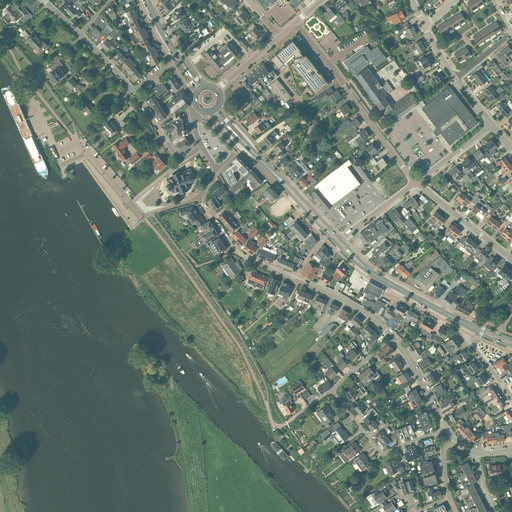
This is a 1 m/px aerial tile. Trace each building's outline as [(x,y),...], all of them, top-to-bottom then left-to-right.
[(67,11),(73,5),(70,2),(71,1),(70,0),(60,0),(64,3),(62,5),(67,11)] [(73,5),(67,11),(70,14),(70,15),(71,16),(72,16),(73,16),(75,14),(78,17),(81,14),(76,8),(78,6),(79,7),(82,4),(77,0),(75,3),(73,5)] [(159,0),(158,2),(166,13),(173,8),(169,3),(173,0),(159,0)] [(232,9),(238,3),(236,1),(235,0),(227,0),(223,5),(225,3),(228,7),(230,6),(232,9)] [(263,4),(267,8),(270,5),(271,6),(278,0),(260,0),(264,4),(263,4)] [(340,1),(335,6),(340,12),(343,10),(342,9),(343,7),(344,8),(344,7),(347,4),(348,4),(344,0),(339,0),(340,1)] [(472,11),(478,7),(473,0),(470,0),(467,2),(470,7),(472,11)] [(182,12),(187,9),(185,6),(188,4),(186,1),(181,4),(183,8),(176,12),(175,11),(174,11),(174,12),(173,12),(173,13),(175,16),(175,17),(176,18),(177,18),(177,19),(179,18),(184,15),(182,12)] [(6,15),(3,17),(8,23),(12,20),(13,21),(16,21),(17,20),(20,17),(21,17),(20,17),(22,15),(25,17),(27,15),(29,13),(28,12),(24,8),(21,11),(20,12),(20,13),(19,14),(14,10),(17,7),(18,6),(15,3),(11,7),(10,5),(4,11),(7,14),(6,15)] [(121,12),(118,7),(115,8),(116,10),(115,11),(112,6),(107,9),(111,18),(112,17),(113,19),(117,17),(116,15),(121,12)] [(129,17),(138,12),(136,9),(135,9),(134,8),(126,12),(129,17)] [(245,23),(250,19),(247,15),(248,14),(242,8),(238,11),(241,14),(236,18),(241,24),(244,21),(245,23)] [(328,11),(324,15),(329,20),(335,15),(335,14),(330,8),(327,11),(328,11)] [(211,9),(207,13),(211,19),(215,15),(211,9)] [(394,14),(389,17),(390,21),(391,20),(393,24),(397,23),(403,20),(402,18),(404,17),(402,11),(394,14)] [(129,17),(125,19),(128,23),(129,23),(131,21),(136,19),(139,18),(138,16),(140,15),(138,12),(129,17)] [(455,16),(460,24),(466,20),(463,16),(461,12),(455,16)] [(343,18),(340,15),(340,14),(335,18),(339,23),(344,19),(343,18)] [(454,28),(460,24),(455,16),(449,20),(454,28)] [(182,27),(195,19),(194,17),(190,19),(189,17),(186,18),(179,23),(179,24),(180,25),(181,25),(182,27)] [(312,34),(318,30),(326,40),(332,36),(319,17),(306,26),(312,34)] [(131,28),(140,23),(139,20),(137,20),(136,19),(131,21),(129,23),(131,28)] [(195,19),(182,27),(183,29),(183,30),(184,31),(185,32),(186,32),(187,34),(191,32),(190,29),(192,28),(195,26),(194,24),(193,23),(196,22),(195,19)] [(448,32),(454,28),(449,20),(443,23),(448,32)] [(501,30),(497,23),(496,21),(490,25),(496,33),(501,30)] [(21,32),(25,37),(28,34),(24,30),(28,27),(25,22),(19,26),(22,29),(23,30),(21,32)] [(141,29),(141,28),(140,27),(142,26),(140,23),(131,28),(134,33),(136,31),(141,29)] [(442,36),(448,32),(443,23),(437,27),(442,36)] [(196,32),(188,36),(190,39),(189,40),(191,43),(193,41),(193,42),(194,41),(199,37),(203,35),(201,31),(205,28),(204,28),(203,26),(203,25),(195,30),(196,32)] [(406,39),(416,34),(414,29),(415,29),(413,26),(410,28),(409,25),(405,26),(407,29),(406,29),(406,30),(405,30),(407,33),(404,34),(406,39)] [(490,37),(496,33),(490,25),(484,29),(490,37)] [(255,41),(262,35),(260,33),(263,31),(260,28),(258,29),(256,27),(257,27),(256,26),(252,29),(252,30),(249,33),(252,36),(251,37),(255,41)] [(96,27),(90,33),(90,34),(90,35),(91,35),(95,39),(96,38),(98,40),(103,35),(105,37),(109,33),(111,32),(106,27),(103,30),(101,32),(96,27)] [(150,30),(149,30),(148,30),(146,28),(145,29),(144,27),(141,28),(141,29),(136,31),(139,36),(150,30)] [(111,32),(109,33),(113,37),(115,39),(121,34),(119,31),(115,28),(114,29),(113,30),(111,32)] [(484,41),(490,37),(484,29),(478,33),(484,41)] [(148,32),(150,31),(150,30),(139,36),(141,40),(141,41),(146,38),(149,37),(148,35),(150,34),(148,32)] [(30,36),(28,34),(25,37),(26,38),(26,39),(31,45),(39,38),(33,32),(33,33),(30,36)] [(478,45),(484,41),(478,33),(472,37),(478,45)] [(31,45),(40,54),(48,46),(43,41),(42,42),(39,38),(31,45)] [(147,40),(146,38),(141,41),(141,40),(139,42),(141,47),(151,42),(149,39),(147,40)] [(242,39),(240,41),(246,49),(249,46),(242,39)] [(106,40),(101,45),(107,50),(110,47),(112,50),(113,49),(114,51),(116,49),(115,48),(117,45),(112,41),(111,40),(109,42),(106,40)] [(301,50),(293,40),(284,47),(285,48),(281,52),(280,51),(276,54),(277,55),(275,57),(274,56),(271,58),(279,68),(285,63),(284,62),(294,53),(295,55),(291,58),(294,61),(291,64),(304,81),(305,80),(307,83),(306,83),(315,94),(329,84),(320,72),(319,73),(317,71),(318,70),(305,54),(303,55),(300,51),(301,50)] [(419,53),(425,49),(420,41),(414,44),(415,45),(411,47),(413,51),(415,55),(419,53)] [(146,50),(151,47),(151,46),(152,45),(151,42),(141,47),(144,52),(147,50),(146,50)] [(208,51),(204,54),(209,59),(209,58),(218,69),(218,68),(220,70),(221,70),(222,69),(223,69),(223,68),(224,67),(224,66),(222,65),(223,64),(234,55),(235,56),(239,53),(230,42),(226,46),(225,45),(218,51),(214,54),(212,51),(215,49),(213,46),(208,51)] [(149,55),(160,49),(159,49),(158,49),(156,47),(155,48),(154,46),(151,47),(146,50),(147,50),(149,55)] [(360,51),(343,62),(352,74),(372,61),(373,62),(372,63),(376,67),(387,59),(384,55),(378,46),(371,51),(367,46),(364,48),(366,50),(361,52),(360,51)] [(460,50),(465,59),(471,55),(466,46),(460,50)] [(511,55),(511,50),(509,46),(503,51),(507,56),(510,54),(511,55)] [(117,61),(123,55),(126,53),(122,49),(120,51),(113,57),(115,58),(113,60),(115,62),(116,60),(117,61)] [(151,60),(158,56),(159,56),(158,54),(160,53),(159,51),(160,50),(160,49),(149,55),(151,60)] [(459,62),(465,59),(460,50),(454,54),(459,62)] [(505,59),(507,56),(503,51),(497,55),(501,61),(498,64),(502,68),(506,65),(505,64),(507,62),(505,59)] [(127,59),(123,55),(117,61),(118,62),(116,63),(118,65),(119,64),(121,65),(123,63),(127,59)] [(424,68),(433,63),(429,55),(425,58),(424,57),(419,60),(424,68)] [(149,61),(151,66),(159,62),(158,60),(160,60),(158,56),(151,60),(149,61)] [(127,67),(133,61),(129,57),(127,59),(123,63),(124,64),(123,66),(124,67),(126,66),(127,67)] [(60,61),(51,67),(53,70),(51,72),(52,72),(57,80),(65,75),(63,72),(65,71),(63,68),(61,69),(59,67),(62,66),(63,65),(60,61)] [(130,71),(136,66),(137,65),(133,61),(127,67),(127,68),(126,69),(128,71),(129,70),(130,71)] [(264,64),(259,68),(267,76),(271,73),(264,64)] [(366,65),(365,66),(365,65),(362,67),(364,70),(356,75),(380,109),(386,106),(389,111),(388,111),(393,118),(396,116),(398,118),(401,117),(416,105),(415,103),(415,102),(409,93),(394,104),(393,105),(392,103),(393,102),(387,94),(389,93),(389,94),(393,90),(387,81),(381,85),(370,70),(368,68),(366,65)] [(132,77),(138,71),(134,67),(136,66),(130,71),(128,73),(129,74),(128,76),(129,77),(131,76),(132,77)] [(259,68),(255,72),(262,79),(266,76),(266,77),(267,76),(259,68)] [(479,71),(473,75),(477,81),(483,76),(485,74),(482,69),(479,71)] [(135,81),(142,75),(138,71),(132,77),(132,78),(131,79),(133,81),(134,80),(135,81)] [(255,72),(251,75),(259,84),(258,82),(262,79),(255,72)] [(418,72),(410,77),(413,81),(416,79),(421,76),(418,72)] [(435,85),(444,79),(440,73),(437,75),(435,72),(431,74),(433,77),(431,78),(435,85)] [(491,82),(498,76),(495,73),(488,78),(491,82)] [(247,78),(255,88),(259,84),(251,75),(247,78)] [(416,79),(419,83),(423,80),(425,78),(423,75),(421,76),(416,79)] [(483,76),(477,81),(481,86),(487,81),(483,76)] [(493,85),(500,80),(498,76),(491,82),(493,85)] [(174,91),(180,87),(174,77),(167,81),(168,83),(165,85),(169,90),(172,88),(174,91)] [(68,86),(69,86),(72,89),(74,87),(77,90),(78,89),(80,92),(80,91),(84,88),(85,88),(82,85),(81,86),(78,83),(77,84),(72,78),(66,83),(67,84),(68,86)] [(247,78),(243,82),(249,89),(246,91),(250,96),(253,93),(251,91),(255,88),(247,78)] [(282,85),(277,78),(270,84),(273,88),(270,90),(272,93),(282,85)] [(169,90),(165,85),(164,83),(160,85),(160,84),(159,84),(160,85),(159,86),(158,85),(158,86),(163,94),(169,90)] [(282,85),(272,93),(274,96),(275,95),(277,93),(280,96),(277,99),(287,91),(282,85)] [(446,134),(455,127),(458,131),(462,135),(466,132),(465,130),(468,127),(470,129),(478,123),(472,115),(469,111),(466,107),(450,87),(449,87),(448,85),(444,87),(445,88),(442,90),(443,92),(430,102),(422,109),(437,129),(440,127),(443,130),(446,134)] [(159,98),(163,94),(158,86),(157,86),(158,87),(157,88),(156,87),(157,88),(154,90),(155,92),(156,94),(159,98)] [(488,96),(494,91),(490,86),(484,90),(488,96)] [(498,96),(497,94),(503,90),(500,86),(494,91),(488,96),(492,101),(498,96)] [(334,92),(328,96),(330,98),(334,105),(337,102),(338,102),(336,99),(337,99),(341,96),(337,90),(334,92)] [(181,112),(187,108),(189,106),(186,102),(189,99),(187,97),(188,96),(184,91),(178,96),(179,96),(166,106),(170,111),(171,113),(173,120),(170,120),(170,121),(167,122),(161,126),(167,135),(171,132),(172,132),(173,138),(174,138),(174,140),(172,141),(175,145),(179,152),(191,145),(186,138),(185,136),(185,134),(188,134),(187,129),(188,129),(187,126),(185,126),(185,123),(185,122),(183,123),(183,124),(182,117),(185,116),(184,114),(181,114),(181,112)] [(292,97),(287,91),(277,99),(279,102),(282,100),(285,103),(292,97)] [(321,101),(328,96),(325,91),(321,94),(318,96),(314,99),(317,104),(321,101)] [(148,106),(157,100),(154,95),(153,96),(151,97),(150,98),(148,99),(147,100),(146,100),(148,104),(147,104),(147,105),(148,104),(149,105),(148,106)] [(244,98),(238,104),(239,106),(238,107),(241,110),(245,107),(246,108),(249,105),(248,104),(249,103),(248,102),(251,99),(249,97),(246,100),(244,98)] [(152,111),(161,105),(157,100),(148,106),(149,107),(150,106),(150,107),(149,108),(150,108),(150,107),(152,111)] [(289,101),(285,104),(290,110),(294,107),(289,101)] [(505,101),(504,103),(502,101),(496,105),(500,111),(508,105),(507,103),(505,101)] [(93,112),(95,110),(95,109),(94,109),(92,106),(92,107),(89,102),(85,105),(84,103),(79,107),(83,113),(86,110),(89,114),(91,113),(93,112)] [(344,115),(351,110),(350,110),(348,107),(346,103),(340,108),(344,115)] [(155,116),(164,110),(161,105),(152,111),(155,114),(154,114),(154,115),(155,114),(155,115),(155,116)] [(508,105),(500,111),(504,116),(511,110),(508,105)] [(159,121),(167,116),(164,110),(155,116),(155,117),(156,116),(157,117),(156,118),(157,118),(159,121)] [(246,119),(251,125),(259,117),(254,112),(246,119)] [(317,117),(312,120),(315,126),(321,122),(317,117)] [(356,128),(361,124),(356,118),(351,122),(350,122),(348,119),(335,128),(337,130),(339,133),(343,130),(348,127),(353,134),(356,132),(358,130),(356,128)] [(106,124),(104,125),(104,126),(107,129),(108,128),(110,129),(108,130),(111,134),(112,133),(115,131),(116,131),(117,133),(121,131),(114,123),(114,124),(111,120),(106,124)] [(267,121),(265,123),(263,121),(254,129),(258,134),(262,130),(263,131),(266,129),(270,125),(267,121)] [(443,136),(447,140),(458,131),(455,127),(446,134),(443,136)] [(364,140),(370,136),(365,129),(359,133),(361,136),(355,140),(360,147),(366,142),(364,140)] [(263,139),(269,146),(276,140),(273,138),(278,134),(274,130),(271,133),(270,133),(263,139)] [(462,135),(458,131),(447,140),(450,144),(462,135)] [(348,142),(358,135),(356,132),(353,134),(345,139),(348,142)] [(119,142),(113,146),(118,154),(118,155),(118,156),(118,157),(119,157),(120,157),(121,157),(123,161),(129,157),(125,151),(122,148),(129,143),(129,142),(126,138),(119,143),(119,142)] [(491,139),(485,145),(489,149),(491,151),(488,153),(491,157),(496,153),(494,150),(497,147),(491,139)] [(282,141),(274,148),(277,151),(275,152),(277,155),(279,153),(278,152),(286,146),(282,141)] [(364,153),(368,150),(371,155),(377,150),(377,149),(378,149),(377,147),(376,147),(375,147),(372,144),(367,148),(364,144),(366,142),(360,147),(359,147),(362,152),(364,153)] [(494,161),(488,153),(486,151),(483,154),(479,149),(473,154),(477,159),(479,161),(483,158),(484,159),(487,157),(491,163),(492,163),(494,161)] [(293,158),(294,157),(289,152),(280,161),(280,162),(280,163),(281,164),(282,164),(285,166),(293,158)] [(132,164),(136,161),(140,158),(137,153),(128,159),(132,164)] [(152,162),(160,170),(163,167),(166,164),(156,153),(153,156),(156,159),(152,162)] [(231,162),(223,169),(231,186),(238,181),(234,171),(237,168),(244,175),(245,175),(245,174),(251,169),(238,155),(237,156),(232,161),(232,162),(231,163),(231,162)] [(503,167),(509,162),(505,156),(495,164),(497,166),(500,164),(503,167)] [(371,160),(369,161),(373,167),(375,166),(377,164),(381,169),(381,168),(387,164),(382,157),(376,162),(374,158),(371,160)] [(468,157),(462,162),(466,167),(469,170),(475,165),(473,162),(472,162),(468,157)] [(294,164),(288,169),(288,170),(288,171),(289,172),(290,172),(292,174),(291,174),(292,174),(304,164),(305,165),(308,163),(304,158),(301,161),(302,162),(300,164),(297,167),(294,164)] [(316,189),(312,193),(327,210),(332,206),(357,187),(357,188),(362,184),(349,167),(353,163),(349,158),(325,176),(313,186),(316,189)] [(503,174),(511,167),(511,165),(509,162),(503,167),(505,170),(502,172),(503,174)] [(489,171),(495,166),(492,163),(491,163),(483,170),(485,173),(488,171),(489,171)] [(304,164),(292,174),(294,176),(294,177),(295,178),(296,178),(296,179),(302,173),(304,175),(309,171),(310,170),(305,165),(304,164)] [(457,167),(450,172),(454,176),(453,176),(457,181),(466,174),(463,169),(460,171),(457,167)] [(192,172),(193,172),(191,168),(184,171),(184,170),(181,172),(180,171),(179,170),(178,171),(178,172),(173,174),(172,174),(172,175),(173,178),(170,179),(170,178),(169,178),(169,179),(167,180),(166,180),(167,181),(168,183),(167,184),(168,184),(166,185),(169,190),(170,190),(171,190),(172,193),(171,194),(172,194),(172,193),(175,192),(175,193),(176,193),(176,192),(178,191),(180,194),(180,193),(180,194),(181,194),(181,193),(186,191),(187,192),(188,191),(188,190),(187,190),(186,188),(190,186),(191,187),(191,186),(190,185),(189,183),(192,181),(193,182),(193,181),(194,179),(195,179),(195,178),(193,176),(194,175),(193,175),(192,172)] [(262,182),(259,178),(257,176),(253,171),(252,170),(251,169),(245,174),(246,175),(244,177),(239,181),(239,180),(230,188),(231,188),(230,189),(234,193),(243,185),(242,184),(249,178),(253,183),(250,185),(253,189),(257,185),(258,186),(262,182)] [(311,186),(317,181),(314,177),(313,178),(311,174),(306,178),(304,176),(298,181),(304,188),(309,184),(311,186)] [(508,183),(502,188),(504,191),(506,189),(511,186),(511,185),(511,175),(511,176),(511,179),(508,183)] [(438,181),(442,187),(446,184),(449,187),(452,184),(449,181),(448,182),(444,176),(438,181)] [(223,209),(218,202),(229,194),(223,185),(211,194),(213,197),(208,200),(211,204),(212,203),(215,207),(214,208),(217,213),(223,209)] [(272,202),(279,195),(271,186),(263,192),(264,193),(253,202),(257,207),(264,201),(268,205),(272,202)] [(461,202),(466,196),(463,193),(466,190),(463,188),(456,198),(461,202)] [(466,196),(461,202),(466,206),(471,200),(473,202),(478,196),(475,194),(473,197),(472,195),(469,192),(466,196)] [(476,204),(471,210),(476,214),(481,208),(484,204),(480,201),(481,199),(478,196),(473,202),(476,204)] [(417,203),(418,203),(414,197),(408,201),(412,207),(413,207),(415,210),(419,207),(419,205),(417,203)] [(407,211),(412,207),(408,201),(403,205),(405,208),(407,211)] [(481,208),(476,214),(481,218),(486,212),(488,214),(491,211),(492,210),(493,208),(488,205),(484,210),(481,208)] [(197,226),(205,221),(200,214),(199,215),(192,206),(189,208),(188,207),(186,208),(180,210),(181,216),(186,214),(192,223),(194,222),(197,226)] [(491,216),(486,222),(491,226),(496,220),(493,217),(495,214),(493,213),(497,208),(496,207),(495,206),(493,208),(492,210),(491,211),(488,214),(491,216)] [(405,208),(403,209),(407,214),(409,217),(412,215),(409,212),(408,212),(407,211),(405,208)] [(401,224),(404,221),(400,216),(401,215),(396,209),(390,214),(394,220),(396,222),(399,220),(401,224)] [(226,219),(230,216),(226,210),(217,217),(221,221),(225,218),(226,219)] [(436,221),(441,215),(436,211),(428,221),(433,225),(436,221)] [(506,238),(511,230),(511,227),(511,225),(511,223),(510,222),(511,221),(511,222),(511,214),(511,216),(507,221),(509,223),(501,234),(506,238)] [(439,229),(446,219),(441,215),(436,221),(433,225),(439,229)] [(221,221),(231,233),(239,226),(230,216),(226,219),(225,218),(221,221)] [(385,237),(394,228),(386,217),(370,229),(370,230),(365,234),(366,235),(365,236),(366,238),(368,239),(371,243),(375,240),(377,238),(379,242),(385,237)] [(491,226),(496,230),(504,221),(501,219),(499,222),(496,220),(491,226)] [(205,232),(214,227),(209,220),(201,226),(201,225),(198,227),(199,229),(202,227),(205,232)] [(296,222),(290,227),(296,233),(302,228),(296,222)] [(418,228),(415,225),(414,223),(408,227),(412,233),(413,232),(415,234),(419,231),(418,228)] [(451,233),(456,227),(451,223),(443,233),(445,234),(448,231),(451,233)] [(207,242),(211,239),(218,235),(214,227),(205,232),(200,235),(202,238),(193,243),(196,248),(203,244),(207,242)] [(237,230),(232,235),(236,240),(242,234),(242,235),(246,230),(244,227),(239,232),(237,230)] [(248,234),(251,238),(259,231),(255,227),(248,234)] [(454,241),(461,231),(456,227),(451,233),(448,237),(451,239),(454,241)] [(296,233),(294,235),(296,237),(298,235),(302,239),(303,240),(305,239),(304,238),(307,235),(308,235),(302,228),(296,233)] [(437,229),(432,236),(434,239),(440,232),(437,229)] [(236,240),(242,245),(247,240),(242,235),(242,234),(236,240)] [(304,241),(298,246),(301,249),(302,248),(304,245),(307,248),(309,250),(312,247),(313,247),(317,243),(318,241),(317,240),(316,239),(315,238),(316,237),(314,235),(313,236),(312,235),(309,237),(307,235),(304,238),(305,239),(303,240),(304,241)] [(258,243),(257,244),(259,245),(261,247),(265,241),(267,239),(266,239),(264,237),(263,236),(261,239),(259,242),(258,243)] [(211,239),(207,242),(209,246),(213,244),(218,254),(226,249),(220,237),(212,241),(211,239)] [(459,240),(454,244),(459,248),(461,246),(466,250),(473,241),(468,237),(466,239),(463,243),(459,240)] [(260,252),(258,256),(259,256),(262,257),(266,259),(268,253),(269,251),(270,250),(270,249),(265,247),(268,243),(269,241),(267,239),(265,241),(261,247),(263,248),(262,250),(261,250),(260,252)] [(379,246),(373,252),(378,257),(390,246),(389,246),(392,244),(387,239),(379,246)] [(257,247),(254,245),(255,243),(250,240),(249,242),(248,241),(243,249),(252,255),(257,247)] [(473,251),(478,245),(473,241),(466,250),(471,254),(469,256),(468,256),(462,263),(465,266),(471,258),(475,254),(473,252),(473,251)] [(332,260),(329,258),(332,256),(330,254),(331,254),(327,250),(328,249),(323,244),(322,245),(316,253),(321,258),(326,261),(323,265),(327,268),(332,260)] [(389,253),(384,259),(390,265),(396,260),(399,257),(394,253),(397,250),(400,247),(397,244),(388,252),(389,253)] [(268,253),(266,259),(270,261),(270,260),(273,261),(273,262),(275,257),(277,258),(279,254),(282,249),(279,248),(277,251),(272,249),(270,250),(269,251),(268,253)] [(476,266),(470,271),(472,273),(477,269),(481,265),(483,264),(483,265),(485,262),(483,260),(486,257),(489,253),(483,249),(481,251),(478,255),(477,256),(475,258),(480,262),(476,266)] [(319,261),(321,258),(316,253),(313,257),(317,260),(319,261)] [(285,267),(287,261),(290,256),(287,254),(285,258),(281,256),(281,258),(280,258),(278,264),(281,265),(285,267)] [(295,265),(300,259),(295,256),(290,262),(287,261),(285,267),(289,269),(289,268),(292,269),(292,270),(294,265),(295,265)] [(440,256),(414,277),(415,277),(426,285),(429,282),(431,284),(439,274),(441,276),(444,272),(448,275),(453,269),(451,268),(448,264),(440,256)] [(485,262),(483,265),(491,271),(493,268),(499,261),(498,261),(499,260),(499,259),(497,258),(496,258),(496,259),(493,257),(490,262),(487,260),(485,262)] [(231,258),(222,264),(231,278),(241,271),(240,270),(242,268),(239,263),(236,265),(235,263),(231,258)] [(400,263),(395,270),(396,270),(396,271),(397,273),(399,272),(401,274),(405,267),(408,264),(411,265),(413,263),(412,261),(411,261),(410,261),(409,261),(408,263),(406,262),(405,264),(404,266),(400,263)] [(301,274),(310,279),(318,268),(309,263),(305,269),(304,271),(304,270),(301,274)] [(405,267),(401,274),(403,275),(403,277),(404,278),(406,277),(406,278),(411,271),(408,269),(411,265),(408,264),(405,267)] [(338,280),(347,271),(341,265),(335,270),(338,272),(334,276),(338,280)] [(504,265),(500,270),(498,272),(503,276),(509,269),(504,265)] [(508,280),(509,281),(511,276),(511,271),(509,269),(503,276),(500,280),(505,283),(500,287),(502,290),(510,284),(507,282),(508,280)] [(264,285),(268,277),(257,272),(257,271),(252,270),(247,282),(263,289),(264,285)] [(332,278),(324,273),(320,279),(328,284),(332,278)] [(268,291),(269,292),(267,296),(273,298),(280,281),(273,278),(268,291)] [(289,285),(283,282),(277,295),(286,299),(291,288),(288,287),(289,285)] [(368,282),(363,290),(379,298),(384,290),(368,282)] [(448,288),(444,285),(441,282),(440,285),(439,285),(435,291),(440,296),(444,291),(445,292),(448,288)] [(444,299),(444,300),(446,301),(447,300),(448,302),(450,304),(450,303),(451,304),(457,295),(460,297),(465,293),(467,291),(458,285),(455,290),(453,289),(451,292),(449,292),(444,299)] [(360,289),(356,296),(354,295),(354,296),(359,299),(363,291),(360,289)] [(297,297),(296,300),(300,301),(301,299),(303,300),(306,293),(300,290),(297,297)] [(306,293),(303,300),(309,302),(312,295),(306,293)] [(373,298),(367,295),(365,298),(362,303),(369,307),(369,306),(374,309),(374,310),(378,312),(381,306),(383,308),(385,304),(377,299),(375,303),(371,301),(373,298)] [(467,306),(465,305),(464,305),(468,297),(464,295),(459,305),(457,304),(455,309),(457,310),(468,316),(472,309),(473,306),(468,303),(467,306)] [(323,308),(326,300),(317,296),(313,307),(321,311),(322,308),(323,308)] [(334,315),(338,307),(331,303),(328,308),(329,309),(327,311),(334,315)] [(395,312),(401,318),(406,308),(398,304),(396,303),(395,306),(396,307),(394,311),(395,312)] [(395,312),(394,311),(389,307),(386,311),(384,315),(383,317),(388,322),(392,316),(395,312)] [(346,320),(350,313),(343,309),(339,316),(346,320)] [(417,319),(419,316),(409,310),(406,315),(404,320),(408,322),(410,317),(413,319),(413,321),(417,324),(419,320),(417,319)] [(400,320),(401,318),(395,312),(392,316),(398,323),(399,322),(400,320)] [(355,329),(362,321),(356,316),(351,321),(354,324),(348,331),(353,336),(358,331),(355,329)] [(394,329),(398,323),(392,316),(388,322),(387,322),(394,329)] [(425,329),(430,320),(429,319),(427,321),(424,319),(422,322),(421,321),(419,325),(420,326),(418,328),(422,330),(421,333),(422,333),(424,330),(425,329)] [(430,320),(425,329),(430,332),(434,325),(431,323),(431,321),(430,320)] [(268,321),(260,327),(262,329),(270,322),(268,321)] [(335,323),(332,327),(330,329),(332,332),(338,326),(335,323)] [(364,330),(361,333),(364,336),(363,337),(365,339),(369,335),(374,331),(368,325),(363,330),(364,330)] [(429,339),(428,340),(432,342),(433,340),(436,341),(438,337),(442,339),(443,337),(446,331),(440,327),(436,333),(436,334),(433,333),(432,334),(430,338),(429,339)] [(372,338),(369,341),(371,343),(372,344),(374,341),(375,341),(379,336),(374,331),(369,335),(372,338)] [(415,342),(410,345),(413,350),(418,347),(421,346),(421,345),(418,341),(417,339),(419,337),(417,336),(413,338),(414,341),(415,342)] [(455,348),(461,344),(455,336),(448,341),(444,345),(450,352),(455,348)] [(351,342),(346,346),(350,351),(346,354),(351,359),(355,356),(357,354),(360,352),(355,347),(351,342)] [(378,367),(375,369),(376,370),(379,368),(389,360),(386,357),(390,355),(395,351),(389,344),(377,353),(378,354),(376,355),(379,359),(381,358),(382,360),(376,365),(378,367)] [(439,345),(435,348),(437,351),(441,357),(446,354),(445,354),(439,345)] [(418,347),(413,350),(413,351),(417,356),(422,352),(423,352),(425,354),(430,351),(428,349),(428,348),(424,351),(421,346),(418,347)] [(449,357),(447,359),(449,362),(455,357),(456,359),(457,360),(458,359),(461,362),(469,357),(464,350),(458,354),(459,355),(458,355),(456,353),(449,357)] [(424,360),(420,362),(424,369),(432,364),(428,359),(433,356),(432,354),(430,352),(430,351),(425,354),(421,356),(424,360)] [(345,358),(342,353),(341,352),(336,356),(340,361),(336,363),(341,369),(347,364),(343,359),(345,358)] [(330,361),(330,360),(327,357),(322,361),(325,365),(329,370),(326,372),(331,378),(337,373),(332,368),(335,366),(330,361)] [(506,362),(504,358),(503,357),(494,363),(496,368),(498,367),(502,372),(508,368),(511,375),(511,361),(507,364),(506,362)] [(395,375),(401,372),(400,369),(403,367),(398,358),(392,362),(397,371),(394,373),(395,375)] [(447,365),(447,364),(444,361),(440,365),(438,366),(433,370),(434,372),(428,375),(432,382),(439,379),(437,375),(444,371),(442,367),(447,365)] [(472,372),(478,368),(473,362),(468,366),(466,363),(461,367),(465,372),(469,369),(472,372)] [(369,367),(364,372),(370,378),(373,376),(374,378),(379,374),(376,370),(375,369),(374,367),(373,367),(371,369),(369,367)] [(406,381),(410,378),(406,371),(397,377),(401,383),(400,384),(402,388),(408,384),(406,381)] [(360,378),(358,380),(363,385),(364,387),(368,383),(367,381),(370,378),(364,372),(359,376),(360,378)] [(475,376),(466,382),(468,385),(476,379),(481,385),(481,384),(487,380),(482,374),(477,378),(475,376)] [(322,394),(332,387),(328,381),(318,387),(322,394)] [(295,395),(305,388),(301,382),(291,389),(295,395)] [(442,383),(434,387),(436,391),(435,391),(435,393),(436,395),(437,395),(437,396),(447,392),(444,386),(443,383),(442,383)] [(358,389),(357,389),(354,385),(350,387),(351,388),(346,393),(347,392),(349,395),(348,396),(351,399),(356,395),(358,398),(363,393),(359,388),(358,389)] [(492,400),(500,394),(495,387),(493,388),(491,385),(488,387),(492,394),(490,396),(492,400)] [(474,393),(476,396),(487,390),(484,386),(474,393)] [(410,401),(419,396),(416,389),(407,393),(410,401)] [(302,394),(306,399),(311,395),(307,390),(302,394)] [(452,406),(457,402),(452,394),(449,396),(449,395),(441,401),(445,406),(450,403),(452,406)] [(467,404),(476,398),(473,394),(464,400),(467,404)] [(502,409),(505,406),(503,403),(505,402),(500,394),(492,400),(496,397),(498,400),(497,401),(502,409)] [(291,400),(292,399),(290,395),(286,397),(286,396),(285,396),(284,396),(283,396),(282,397),(282,398),(283,398),(282,399),(283,402),(282,403),(289,414),(294,410),(289,403),(290,402),(291,403),(292,403),(291,400)] [(414,408),(423,404),(419,396),(410,401),(414,408)] [(365,409),(368,413),(373,409),(373,408),(373,409),(368,404),(367,404),(364,400),(361,403),(355,407),(360,414),(365,409)] [(318,411),(318,412),(325,420),(323,422),(327,427),(333,423),(330,419),(334,417),(330,412),(331,411),(327,406),(323,409),(322,408),(321,409),(322,410),(319,412),(318,411)] [(467,412),(466,412),(463,408),(463,407),(455,412),(454,411),(448,415),(451,419),(450,419),(451,422),(452,421),(453,422),(459,418),(458,418),(467,412)] [(477,411),(481,415),(483,417),(486,414),(481,408),(477,411)] [(370,415),(364,419),(368,425),(375,419),(373,417),(377,413),(373,409),(368,413),(370,415)] [(419,419),(428,415),(426,410),(417,414),(419,419)] [(483,417),(481,415),(477,411),(474,414),(480,421),(483,418),(483,417)] [(495,419),(502,414),(501,412),(493,417),(492,418),(491,418),(492,420),(494,419),(495,419)] [(430,420),(428,415),(419,419),(421,424),(426,422),(430,420)] [(381,419),(379,421),(377,418),(375,419),(368,425),(372,430),(378,425),(380,428),(385,424),(381,419)] [(460,421),(457,423),(459,427),(457,428),(463,435),(470,429),(469,429),(472,426),(467,420),(464,423),(462,419),(460,421)] [(380,440),(390,431),(388,429),(389,429),(387,427),(390,425),(388,422),(385,424),(380,428),(382,430),(376,435),(380,440)] [(411,424),(406,426),(409,435),(414,433),(411,424)] [(505,431),(495,432),(497,441),(505,440),(505,437),(508,437),(507,432),(511,431),(509,428),(510,428),(508,424),(504,425),(501,425),(502,428),(503,428),(505,427),(506,430),(505,431)] [(331,427),(321,435),(326,442),(330,438),(329,438),(332,436),(333,435),(340,443),(349,436),(346,432),(345,433),(340,427),(335,431),(331,426),(331,427)] [(406,426),(401,428),(405,437),(409,435),(406,426)] [(387,434),(380,440),(384,445),(395,437),(396,440),(400,439),(396,430),(395,427),(393,428),(393,429),(395,432),(389,437),(387,434)] [(401,428),(396,430),(400,439),(405,437),(401,428)] [(470,429),(463,435),(469,442),(471,440),(473,443),(476,440),(474,437),(475,436),(470,429)] [(483,432),(482,434),(483,437),(484,443),(488,443),(497,441),(495,432),(491,433),(489,434),(488,431),(483,432)] [(343,451),(339,454),(345,462),(345,461),(346,462),(348,461),(347,460),(348,459),(354,455),(353,454),(356,452),(357,453),(361,449),(355,441),(350,444),(351,445),(343,451)] [(289,456),(276,442),(271,446),(284,460),(289,456)] [(426,455),(436,452),(435,445),(424,448),(426,455)] [(420,448),(416,449),(416,448),(412,449),(412,448),(410,449),(414,458),(419,456),(419,455),(421,454),(420,448)] [(414,458),(410,449),(408,450),(408,451),(405,453),(405,454),(402,456),(406,461),(408,460),(409,461),(414,458)] [(366,457),(363,453),(354,459),(356,463),(355,464),(361,471),(363,469),(363,470),(368,466),(367,465),(369,463),(365,458),(366,457)] [(387,467),(386,467),(389,475),(397,471),(399,470),(400,473),(404,471),(401,463),(395,466),(392,460),(385,463),(387,467)] [(434,469),(433,467),(432,461),(420,464),(422,472),(424,476),(423,476),(425,484),(437,480),(435,473),(433,469),(434,469)] [(468,462),(454,468),(456,472),(460,470),(459,469),(462,467),(463,470),(469,467),(468,463),(468,462)] [(490,473),(495,473),(500,472),(500,465),(489,466),(490,473)] [(459,478),(472,471),(472,470),(471,470),(469,467),(470,467),(470,466),(469,467),(463,470),(464,472),(462,473),(461,472),(457,474),(459,478)] [(472,471),(459,478),(461,482),(465,480),(464,478),(466,477),(467,477),(468,479),(474,476),(475,476),(474,476),(472,473),(473,472),(472,471)] [(413,489),(414,489),(413,485),(415,484),(413,476),(408,477),(409,480),(406,481),(409,490),(410,491),(413,490),(413,489)] [(466,481),(462,484),(464,488),(466,486),(468,485),(473,483),(477,481),(477,480),(476,480),(474,476),(468,479),(469,482),(467,483),(466,481)] [(409,490),(406,481),(403,482),(402,479),(397,480),(399,487),(402,486),(403,492),(404,492),(405,492),(407,491),(408,490),(409,490)] [(464,489),(460,491),(462,494),(476,488),(475,486),(474,487),(473,483),(468,485),(466,486),(464,488),(464,489)] [(442,496),(440,490),(434,492),(432,486),(425,488),(424,489),(425,492),(427,492),(429,496),(431,495),(433,499),(442,496)] [(476,488),(462,494),(464,499),(468,496),(467,495),(470,494),(470,493),(471,496),(478,492),(477,492),(475,489),(476,489),(476,488)] [(376,491),(371,494),(373,498),(374,497),(374,498),(373,498),(371,500),(375,505),(378,503),(379,503),(380,504),(385,501),(384,499),(385,499),(387,497),(385,494),(387,493),(385,489),(382,490),(382,491),(378,494),(376,491)] [(469,498),(465,500),(467,504),(480,497),(480,496),(479,496),(477,493),(478,492),(471,496),(469,497),(469,498)] [(480,497),(467,504),(469,507),(473,505),(472,504),(474,503),(475,503),(476,505),(483,502),(482,502),(480,498),(481,498),(480,497)] [(380,504),(380,505),(382,508),(383,507),(385,511),(392,511),(394,511),(393,510),(396,508),(394,505),(396,503),(393,499),(391,500),(392,501),(387,504),(385,501),(380,504)] [(474,507),(470,510),(470,511),(473,511),(485,506),(484,505),(484,506),(482,502),(483,502),(476,505),(477,507),(477,508),(475,509),(474,507)]
